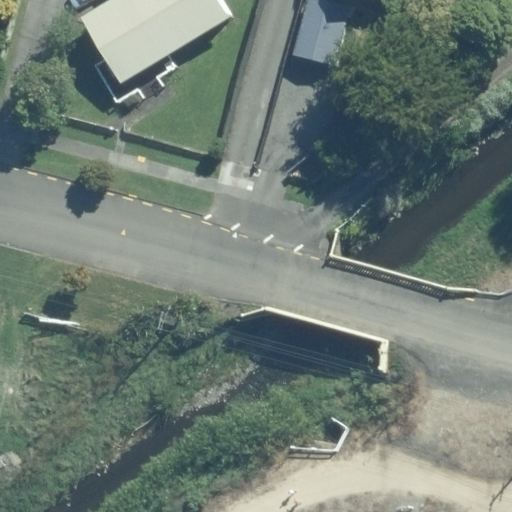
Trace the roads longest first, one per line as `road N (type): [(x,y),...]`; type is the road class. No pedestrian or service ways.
road 1 (residential): [(511,354),(0,212)]
road 2 (unknown): [(284,289),(338,201),(511,50)]
